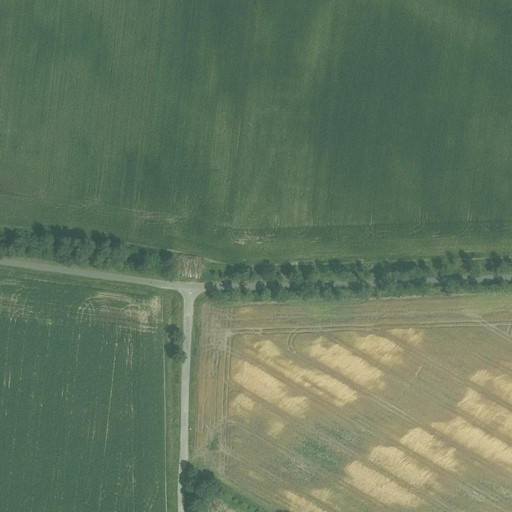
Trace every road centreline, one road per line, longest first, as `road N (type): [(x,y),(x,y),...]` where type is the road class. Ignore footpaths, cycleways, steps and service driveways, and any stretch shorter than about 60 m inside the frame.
road 1 (unclassified): [(511,278),(189,288)]
road 2 (unclassified): [(186,511),(189,288)]
road 3 (unclassified): [(189,288),(0,260)]
